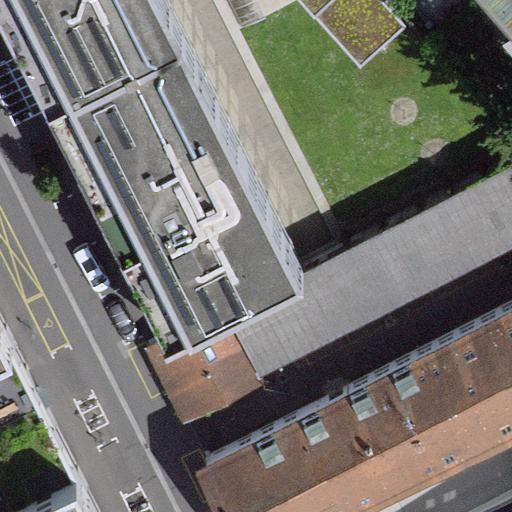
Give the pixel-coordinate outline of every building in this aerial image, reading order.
[(184,26),(171,0),(0,0),(47,96),(184,26)] [(299,0),(364,72),(410,30),(383,0),(299,0)] [(303,263),(184,26),(47,96),(168,332),(228,301),(303,263)] [(511,156),(303,263),(228,301),(259,366),(511,239),(511,156)] [(511,300),(211,455),(237,511),(317,511),(511,414),(511,300)] [(259,366),(228,301),(168,332),(152,340),(188,414),(263,377),(259,366)] [(0,350),(18,341),(0,305),(0,350)] [(0,350),(0,511),(2,511),(84,472),(18,341),(0,350)] [(105,511),(84,472),(2,511),(105,511)]
